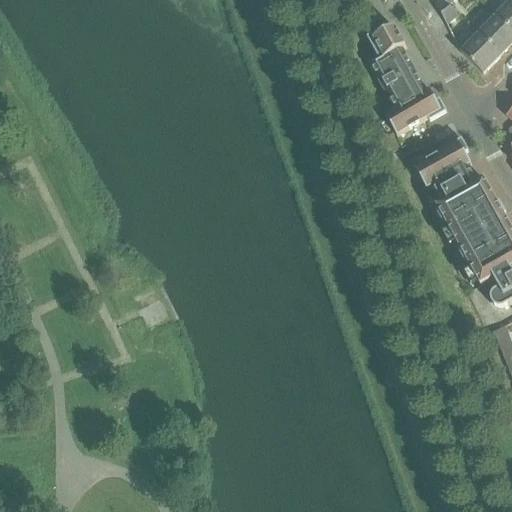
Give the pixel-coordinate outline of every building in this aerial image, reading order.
[(459,17),(449,8),(442,1),(437,6),(447,27),(459,17)] [(511,2),(497,19),(511,33),(511,2)] [(511,47),(511,33),(497,19),(480,37),(502,58),(511,47)] [(380,35),(369,41),(379,59),(369,64),(372,70),(372,71),(372,72),(373,71),(376,77),(376,78),(376,79),(377,78),(391,103),(390,103),(391,104),(395,110),(394,110),(395,112),(386,117),(398,138),(426,122),(429,121),(430,123),(447,114),(441,102),(437,104),(431,93),(427,94),(424,88),(425,87),(423,85),(423,86),(419,80),(420,79),(418,76),(417,76),(414,70),(415,70),(413,66),(412,66),(408,61),(409,60),(408,58),(407,58),(403,52),(407,50),(404,45),(398,35),(399,35),(396,30),(387,35),(382,38),(380,35)] [(502,58),(480,37),(462,55),(484,76),(502,58)] [(509,308),(511,306),(511,245),(508,238),(511,235),(511,229),(510,226),(505,218),(502,211),(500,209),(494,213),(486,199),(493,196),(491,193),(492,193),(488,187),(485,182),(478,186),(476,182),(477,182),(476,180),(475,180),(472,174),(473,174),(472,171),(471,172),(469,169),(472,167),(465,155),(469,153),(463,142),(446,151),(447,153),(416,171),(428,192),(433,189),(434,190),(433,191),(434,192),(435,191),(438,197),(437,197),(438,198),(442,203),(441,204),(441,205),(442,204),(443,206),(437,209),(438,210),(442,208),(448,218),(444,221),(453,238),(457,236),(469,257),(465,260),(475,277),(479,275),(485,285),(481,287),(482,289),(494,282),(509,308)] [(505,362),(511,358),(511,341),(508,330),(496,336),(505,362)]
